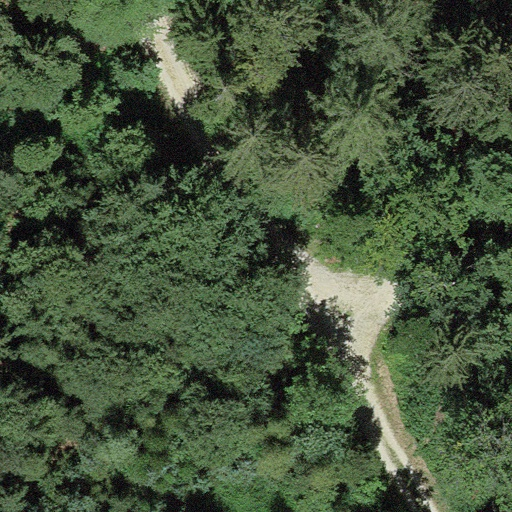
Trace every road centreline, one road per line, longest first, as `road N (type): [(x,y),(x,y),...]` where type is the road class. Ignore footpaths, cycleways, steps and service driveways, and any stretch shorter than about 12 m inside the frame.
road 1 (track): [(417,511),(315,308),(138,0)]
road 2 (track): [(511,254),(461,277),(315,308)]
